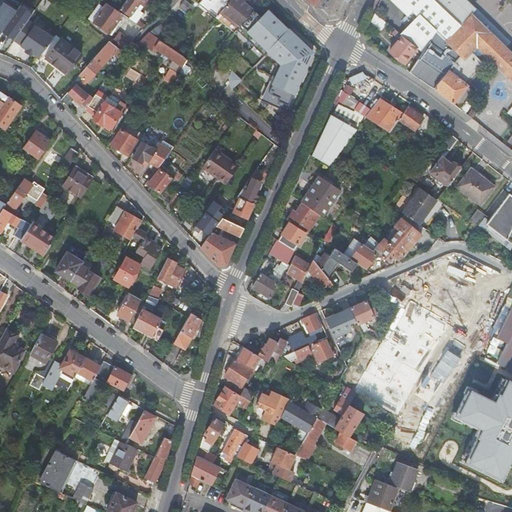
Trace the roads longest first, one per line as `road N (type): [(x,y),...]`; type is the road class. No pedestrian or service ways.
road 1 (residential): [(229,293),(21,75),(0,66)]
road 2 (residential): [(229,293),(260,321),(454,248),(511,273)]
road 3 (residential): [(341,46),(229,293)]
road 4 (residential): [(198,406),(0,257)]
road 5 (residential): [(341,46),(511,171)]
